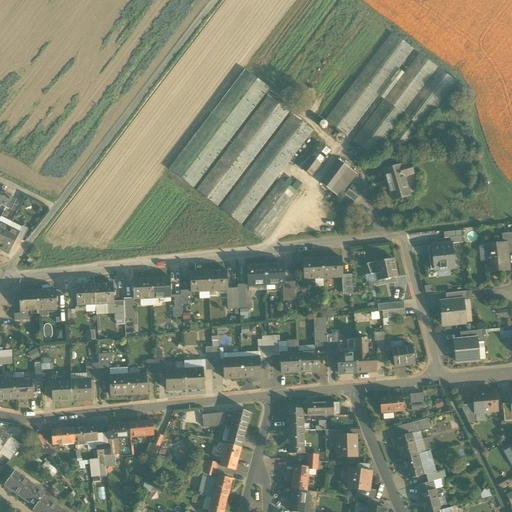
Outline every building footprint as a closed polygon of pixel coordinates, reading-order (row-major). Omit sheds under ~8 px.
[(346,137),(378,95),(398,69),(413,49),(391,33),(324,120),(328,123),(346,137)] [(419,54),(404,73),(384,100),(352,141),(374,158),(405,117),(408,118),(387,145),(398,153),(419,127),(420,128),(456,82),(419,54)] [(169,170),(193,188),(270,88),(246,69),(200,129),(169,170)] [(378,95),(384,100),(404,73),(398,69),(378,95)] [(196,190),(216,206),(288,112),(268,96),(196,190)] [(219,208),(241,225),(313,130),(291,114),(219,208)] [(301,169),(311,176),(324,158),(326,160),(328,157),(326,156),(330,151),(321,144),(301,169)] [(320,183),(338,197),(356,174),(337,160),(320,183)] [(383,169),(392,201),(409,196),(406,186),(405,187),(401,176),(412,173),(409,163),(400,166),(399,164),(383,169)] [(243,227),(262,241),(298,193),(280,179),(243,227)] [(352,185),(348,189),(357,197),(361,192),(352,185)] [(348,189),(344,194),(354,201),(357,197),(348,189)] [(0,196),(0,204),(3,206),(8,195),(2,192),(0,196)] [(350,206),(354,201),(344,194),(341,199),(350,206)] [(3,206),(6,208),(11,197),(8,195),(3,206)] [(6,208),(11,210),(16,200),(11,197),(6,208)] [(0,223),(0,245),(9,228),(0,223)] [(17,238),(22,241),(28,229),(22,226),(19,233),(17,238)] [(19,233),(9,228),(0,245),(0,248),(9,253),(17,238),(19,233)] [(485,245),(488,271),(509,269),(507,251),(506,243),(503,244),(485,245)] [(432,246),(434,270),(454,268),(452,244),(450,244),(432,246)] [(340,258),(322,259),(323,278),(341,277),(340,258)] [(304,279),(323,278),(322,259),(303,260),(304,279)] [(376,274),(378,281),(396,277),(393,259),(366,264),(370,274),(376,274)] [(283,265),(265,266),(266,284),(284,283),(283,265)] [(247,285),(266,284),(265,266),(246,267),(247,285)] [(227,272),(208,273),(209,291),(227,290),(227,272)] [(190,292),(209,291),(208,273),(189,273),(190,292)] [(341,277),(342,295),(353,294),(352,276),(341,277)] [(170,278),(151,279),(152,298),(171,297),(170,278)] [(134,299),(152,298),(151,279),(133,280),(134,299)] [(286,284),(287,302),(295,302),(294,283),(286,284)] [(113,284),(94,285),(95,304),(114,303),(113,284)] [(77,305),(95,304),(94,285),(76,286),(75,286),(77,305)] [(56,291),(38,292),(38,311),(57,310),(56,291)] [(20,311),(38,311),(38,292),(19,293),(20,311)] [(446,294),(446,302),(462,300),(462,301),(468,301),(467,292),(446,294)] [(124,301),(124,302),(125,313),(132,313),(132,300),(124,301)] [(452,322),(452,325),(465,324),(462,301),(462,300),(446,302),(440,302),(440,303),(441,303),(442,310),(440,310),(442,323),(452,322)] [(125,320),(125,313),(124,302),(114,303),(115,321),(125,320)] [(403,302),(387,304),(388,311),(404,309),(403,302)] [(405,318),(404,309),(388,311),(389,319),(405,318)] [(14,314),(14,322),(29,321),(28,314),(14,314)] [(474,338),(475,343),(483,342),(484,342),(483,330),(461,333),(461,340),(474,338)] [(377,342),(378,353),(384,353),(383,333),(374,334),(375,342),(377,342)] [(483,342),(475,343),(474,338),(461,340),(454,340),(456,363),(478,360),(485,360),(483,342)] [(317,358),(327,358),(327,341),(326,339),(316,339),(317,352),(317,358)] [(355,340),(356,354),(364,353),(364,350),(366,350),(365,343),(367,343),(367,339),(355,340)] [(290,351),(290,354),(298,353),(298,342),(288,342),(289,351),(290,351)] [(269,344),(269,346),(270,356),(277,356),(277,344),(269,344)] [(392,351),(394,367),(406,365),(406,366),(415,364),(413,347),(392,351)] [(0,351),(0,365),(13,365),(12,351),(0,351)] [(300,353),(298,353),(299,373),(318,372),(317,358),(317,352),(300,353)] [(299,373),(298,353),(290,354),(280,354),(281,374),(299,373)] [(372,353),(364,353),(356,354),(357,372),(375,371),(374,353),(372,353)] [(338,373),(357,372),(356,354),(337,355),(338,373)] [(52,369),(51,358),(43,358),(44,369),(52,369)] [(260,358),(241,359),(242,378),(261,377),(260,358)] [(223,379),(242,378),(241,359),(223,360),(223,379)] [(92,383),(99,383),(99,368),(91,368),(92,383)] [(203,370),(185,371),(185,390),(204,389),(203,370)] [(167,391),(185,390),(185,371),(166,372),(167,391)] [(146,376),(128,377),(129,395),(147,394),(146,376)] [(110,396),(129,395),(128,377),(109,378),(110,396)] [(32,380),(13,381),(14,399),(33,398),(32,380)] [(0,399),(14,399),(13,381),(0,381),(0,399)] [(89,382),(71,383),(72,401),(90,400),(89,382)] [(53,402),(72,401),(71,383),(52,384),(53,402)] [(483,412),(485,414),(489,414),(491,412),(491,411),(491,406),(496,406),(495,392),(483,393),(483,394),(473,395),(474,404),(475,413),(483,412)] [(410,397),(411,412),(418,411),(418,410),(424,409),(423,395),(410,397)] [(379,398),(380,414),(382,414),(383,420),(393,419),(393,413),(403,412),(401,396),(379,398)] [(306,408),(307,415),(309,415),(333,415),(333,403),(306,403),(306,408)] [(502,404),(504,422),(511,421),(511,411),(511,403),(502,404)] [(461,408),(468,423),(476,422),(475,413),(474,404),(468,405),(461,408)] [(288,409),(288,432),(303,431),(303,415),(302,408),(288,409)] [(234,412),(231,422),(247,426),(250,414),(243,411),(234,412)] [(202,416),(203,428),(219,427),(224,425),(224,413),(217,414),(202,416)] [(393,430),(395,438),(411,434),(411,435),(415,434),(429,430),(426,419),(412,423),(412,425),(393,430)] [(151,420),(129,423),(130,438),(153,436),(151,420)] [(241,448),(247,426),(231,422),(230,427),(226,442),(225,444),(241,448)] [(118,439),(130,438),(129,423),(107,425),(108,433),(108,440),(109,440),(118,439)] [(75,443),(87,442),(96,441),(97,441),(96,435),(95,426),(73,428),(75,443)] [(226,442),(230,427),(225,426),(221,441),(226,442)] [(52,446),(75,443),(73,428),(51,430),(52,446)] [(0,453),(0,454),(10,438),(0,430),(0,453)] [(304,454),(303,431),(288,432),(289,454),(304,454)] [(325,431),(325,441),(337,440),(336,436),(338,436),(343,436),(343,431),(327,431),(326,431),(325,431)] [(23,442),(26,435),(20,432),(17,438),(23,442)] [(102,434),(103,446),(110,445),(109,440),(108,440),(108,433),(102,434)] [(153,444),(157,434),(154,433),(145,457),(153,460),(159,446),(153,444)] [(153,444),(159,446),(163,437),(157,434),(153,444)] [(395,438),(401,459),(417,455),(411,435),(411,434),(395,438)] [(34,440),(40,448),(45,444),(39,436),(34,440)] [(344,451),(344,457),(356,457),(356,444),(355,444),(355,436),(343,436),(338,436),(336,436),(337,440),(337,444),(336,444),(334,447),(334,450),(336,452),(337,452),(339,452),(340,451),(344,451)] [(1,454),(9,461),(20,445),(10,438),(0,454),(1,454)] [(111,455),(115,455),(119,454),(118,439),(109,440),(110,445),(111,455)] [(96,447),(96,441),(87,442),(88,451),(97,450),(96,447)] [(235,470),(241,448),(225,444),(219,466),(235,470)] [(181,449),(179,456),(188,459),(190,451),(181,449)] [(430,451),(417,455),(422,476),(435,472),(430,451)] [(115,455),(111,455),(104,456),(103,456),(104,464),(105,464),(105,467),(116,466),(115,455)] [(315,469),(318,469),(318,465),(318,463),(319,455),(308,455),(308,462),(307,469),(308,468),(315,469)] [(422,476),(417,455),(401,459),(407,480),(422,476)] [(98,459),(100,476),(106,476),(105,467),(105,464),(104,464),(103,456),(98,456),(98,459)] [(89,460),(91,477),(92,477),(98,477),(96,460),(89,460)] [(208,461),(206,468),(204,474),(214,477),(214,476),(215,470),(217,464),(208,461)] [(317,473),(326,473),(327,465),(318,465),(318,469),(317,473)] [(294,467),(291,489),(306,491),(308,475),(308,468),(307,469),(294,467)] [(357,489),(367,491),(367,490),(368,483),(369,483),(371,473),(368,472),(357,471),(351,470),(350,480),(348,480),(347,488),(357,489)] [(27,503),(35,508),(42,497),(44,494),(14,472),(5,484),(4,486),(8,489),(12,492),(23,500),(27,503)] [(434,490),(432,482),(440,480),(438,473),(426,476),(428,483),(417,486),(419,494),(434,490)] [(202,481),(215,484),(217,476),(214,476),(214,477),(204,474),(202,481)] [(140,477),(131,476),(129,488),(139,489),(140,477)] [(215,484),(211,498),(226,502),(232,480),(217,476),(215,484)] [(205,497),(211,498),(215,484),(202,481),(199,495),(205,497)] [(289,511),(303,511),(306,491),(291,489),(288,511),(289,511)] [(355,498),(367,499),(373,500),(375,491),(367,490),(367,491),(357,489),(355,498)] [(419,494),(423,511),(433,511),(440,510),(434,490),(419,494)] [(63,511),(42,497),(35,508),(33,510),(35,511),(63,511)] [(211,498),(205,497),(202,510),(208,511),(211,498)] [(223,511),(226,502),(211,498),(208,511),(223,511)] [(355,505),(366,507),(367,499),(355,498),(355,505)] [(379,501),(373,500),(367,499),(366,507),(378,509),(379,501)]
